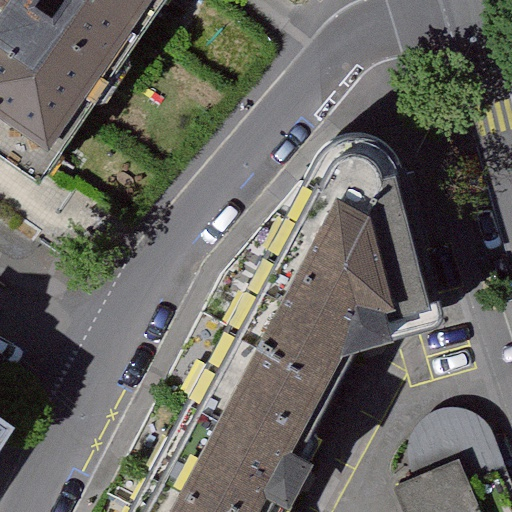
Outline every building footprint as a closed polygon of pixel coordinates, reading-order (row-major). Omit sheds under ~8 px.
[(0,0),(0,147),(45,178),(168,0),(0,0)] [(326,153),(237,324),(331,373),(347,343),(442,320),(401,164),(395,152),(387,144),(373,136),(359,136),(347,137),(334,143),(326,153)] [(257,511),(272,485),(297,497),(315,462),(291,449),(331,373),(237,324),(142,507),(150,511),(257,511)] [(0,449),(14,428),(0,419),(0,449)] [(493,511),(473,463),(408,490),(417,511),(493,511)]
